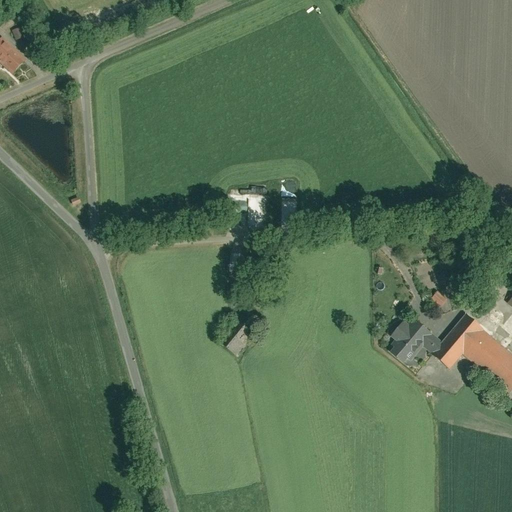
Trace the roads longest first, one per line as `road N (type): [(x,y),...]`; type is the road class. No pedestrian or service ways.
road 1 (unclassified): [(175,511),(98,251)]
road 2 (unclassified): [(98,251),(83,62)]
road 3 (unclassified): [(83,62),(222,0)]
road 4 (unclassified): [(98,251),(0,154)]
